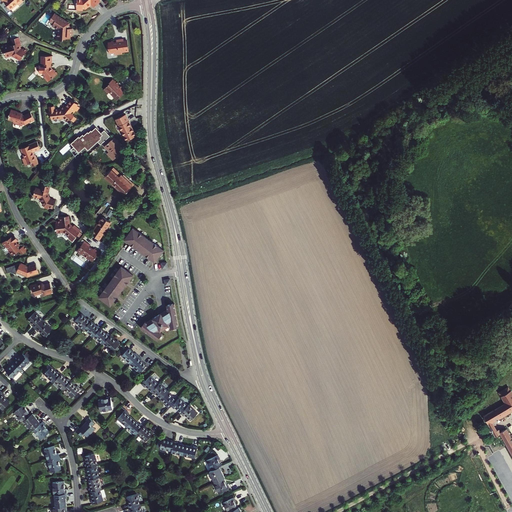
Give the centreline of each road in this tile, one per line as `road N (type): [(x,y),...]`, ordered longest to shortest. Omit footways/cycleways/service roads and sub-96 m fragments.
road 1 (track): [(509,511),(343,162),(511,41)]
road 2 (residential): [(143,3),(103,17),(57,90),(0,101)]
road 3 (secondary): [(207,382),(172,217)]
road 4 (secondary): [(172,217),(201,382)]
road 5 (residential): [(80,302),(201,382)]
road 6 (residential): [(0,168),(16,214),(69,290)]
road 7 (residential): [(105,377),(163,424),(224,432)]
